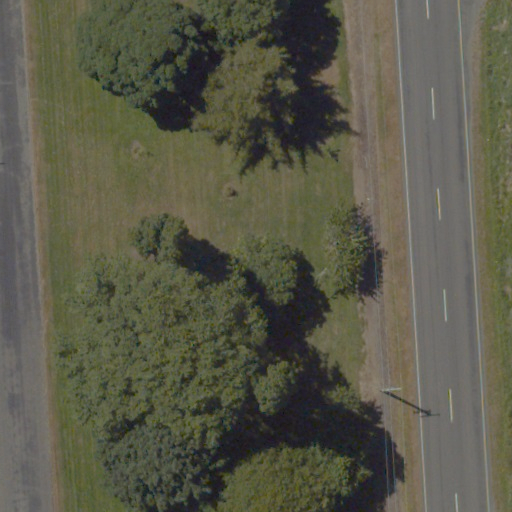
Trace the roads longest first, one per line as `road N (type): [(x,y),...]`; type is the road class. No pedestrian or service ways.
road 1 (tertiary): [(425,0),(457,511)]
road 2 (residential): [(0,0),(29,511)]
